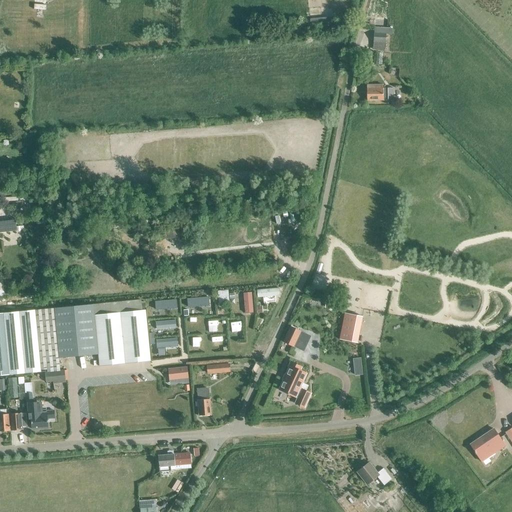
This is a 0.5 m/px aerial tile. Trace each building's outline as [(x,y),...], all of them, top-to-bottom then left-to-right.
[(386,38),(391,38),(392,30),(374,28),(373,50),(385,51),(386,38)] [(392,88),(381,88),(381,85),(365,85),(366,102),(393,101),(392,88)] [(0,186),(0,196),(8,195),(8,186),(0,186)] [(280,295),(279,288),(257,290),(258,298),(280,295)] [(224,304),(229,303),(228,290),(218,291),(218,297),(224,296),(224,304)] [(145,303),(142,304),(141,299),(93,304),(93,305),(98,355),(99,366),(151,361),(149,344),(154,344),(153,334),(148,335),(145,303)] [(98,355),(93,305),(55,308),(59,358),(98,355)] [(0,313),(0,375),(41,372),(41,370),(60,368),(59,358),(55,308),(0,313)] [(339,340),(357,343),(362,316),(344,313),(339,340)] [(284,341),(293,345),(300,330),(291,326),(284,341)] [(301,367),(302,364),(290,360),(287,366),(288,366),(286,372),(284,372),(281,378),(282,379),(278,388),(296,397),(294,403),(304,407),(311,391),(301,386),(308,371),(301,367)] [(207,366),(207,373),(230,372),(229,364),(207,366)] [(187,367),(169,370),(170,381),(187,378),(187,367)] [(45,372),(46,383),(66,381),(65,370),(45,372)] [(37,403),(33,403),(32,383),(25,383),(26,403),(26,404),(26,414),(31,413),(32,429),(48,428),(47,419),(55,419),(54,410),(46,411),(46,412),(38,413),(37,403)] [(210,399),(209,399),(208,388),(197,389),(198,400),(199,416),(211,415),(210,399)] [(0,431),(10,431),(9,417),(9,414),(9,409),(0,409),(0,431)] [(9,417),(10,431),(22,430),(21,413),(15,414),(15,416),(9,417)] [(470,445),(483,462),(496,452),(495,450),(504,444),(493,429),(470,445)] [(190,464),(189,453),(158,456),(159,472),(171,471),(170,466),(190,464)] [(383,468),(377,473),(369,462),(357,472),(367,485),(377,477),(384,485),(392,479),(383,468)]
